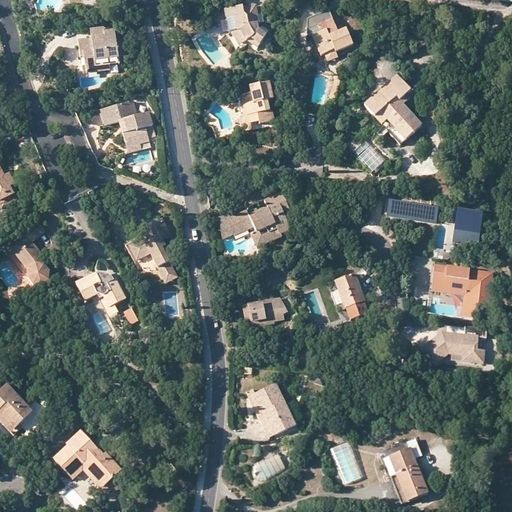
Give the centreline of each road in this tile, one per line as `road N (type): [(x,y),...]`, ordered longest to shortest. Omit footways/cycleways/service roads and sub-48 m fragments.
road 1 (residential): [(208,292),(281,277),(329,229),(354,224),(388,249),(406,315)]
road 2 (residential): [(208,292),(218,384),(206,511)]
road 3 (residential): [(3,0),(14,58),(72,192)]
road 4 (track): [(306,161),(373,179),(420,175),(435,148),(431,118),(417,101)]
road 5 (track): [(306,161),(316,147),(300,102),(301,17),(310,7)]
road 6 (residential): [(153,0),(184,159)]
road 7 (residential): [(184,159),(208,292)]
road 8 (residential): [(184,159),(281,170),(306,161)]
